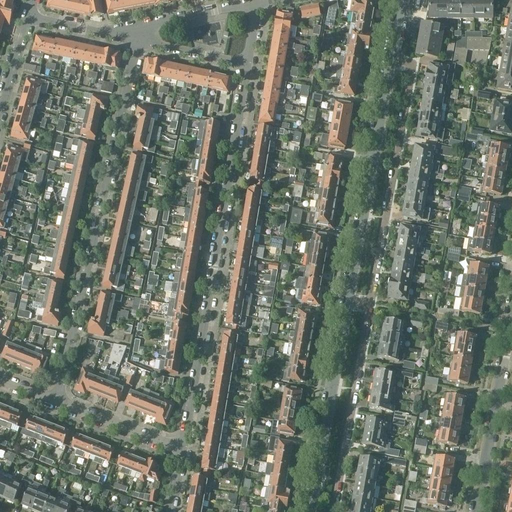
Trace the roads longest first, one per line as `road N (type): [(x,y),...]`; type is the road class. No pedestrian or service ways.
road 1 (residential): [(181,449),(246,64)]
road 2 (residential): [(57,401),(137,40)]
road 3 (residential): [(369,305),(411,64),(387,58)]
road 4 (residential): [(346,301),(387,58)]
road 5 (residential): [(308,511),(346,301)]
road 6 (residential): [(333,511),(369,305)]
road 7 (residential): [(476,511),(511,306)]
road 8 (residential): [(181,449),(57,401)]
road 9 (residential): [(138,25),(257,2)]
